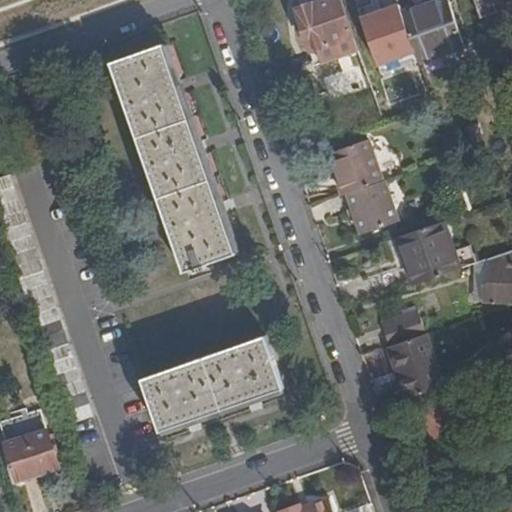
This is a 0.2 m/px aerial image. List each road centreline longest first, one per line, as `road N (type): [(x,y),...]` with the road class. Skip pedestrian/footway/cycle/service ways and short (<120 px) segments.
road 1 (residential): [(214,0),(362,428)]
road 2 (residential): [(123,511),(362,428)]
road 3 (residential): [(0,65),(182,0)]
